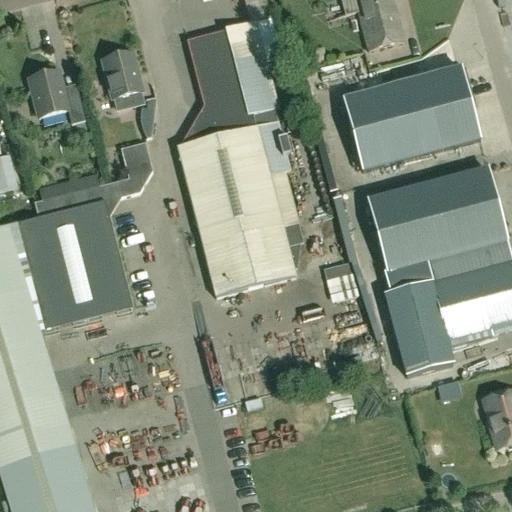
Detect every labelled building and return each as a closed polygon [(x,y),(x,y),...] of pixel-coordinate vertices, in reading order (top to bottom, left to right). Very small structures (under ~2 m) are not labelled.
[(181,0),(180,0),(183,12),(199,8),(196,0),(181,0)] [(389,0),(340,0),(346,19),(358,16),(369,56),(403,47),(395,14),(393,14),(389,0)] [(279,113),(261,42),(256,25),(225,33),(226,37),(190,47),(194,62),(208,116),(197,135),(204,139),(206,144),(178,152),(217,303),(296,282),(294,273),(297,272),(300,248),(301,247),(284,178),(290,176),(274,114),(279,113)] [(142,96),(132,57),(102,64),(112,103),(114,103),(117,114),(143,108),(140,96),(142,96)] [(354,145),(342,98),(343,98),(335,69),(314,75),(338,167),(355,162),(351,146),(354,145)] [(474,107),(465,71),(344,104),(364,175),(480,143),(470,108),(474,107)] [(29,84),(38,121),(68,113),(71,128),(85,124),(76,90),(63,94),(58,76),(29,84)] [(129,183),(34,208),(38,223),(17,229),(44,335),(132,312),(105,206),(140,197),(153,175),(145,147),(121,153),(129,183)] [(406,380),(453,368),(447,346),(511,328),(511,264),(488,173),(367,205),(386,276),(426,266),(432,286),(385,299),(406,380)] [(344,196),(347,206),(380,197),(377,187),(344,196)] [(93,511),(8,229),(0,231),(0,481),(9,511),(93,511)] [(128,267),(142,287),(161,274),(148,253),(128,267)] [(363,300),(346,305),(349,317),(366,312),(363,300)] [(362,348),(379,344),(377,335),(359,339),(362,348)] [(428,428),(448,424),(442,394),(422,398),(428,428)] [(511,398),(511,395),(486,402),(491,420),(485,422),(493,454),(501,452),(505,454),(511,452),(511,398)] [(91,433),(122,427),(119,412),(88,418),(91,433)] [(145,480),(147,493),(172,489),(170,476),(145,480)]
